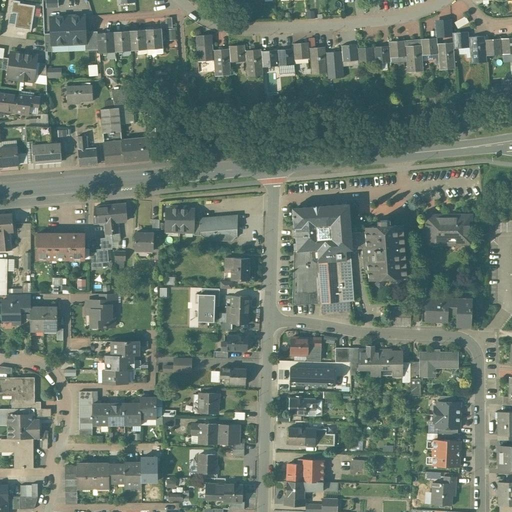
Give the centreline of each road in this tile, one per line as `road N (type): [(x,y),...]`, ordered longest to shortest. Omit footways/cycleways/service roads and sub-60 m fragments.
road 1 (residential): [(484,511),(480,350),(473,340),(271,318)]
road 2 (residential): [(179,0),(204,20),(269,30),(403,17),(444,0)]
road 3 (secondary): [(0,190),(273,165)]
road 4 (secondary): [(273,165),(511,141)]
road 5 (residential): [(271,318),(261,511)]
road 6 (residential): [(273,165),(271,318)]
road 7 (residential): [(64,388),(152,386),(151,343)]
road 8 (residential): [(48,508),(170,506)]
